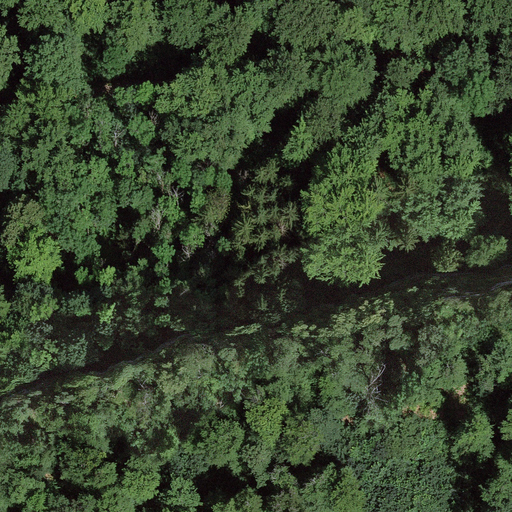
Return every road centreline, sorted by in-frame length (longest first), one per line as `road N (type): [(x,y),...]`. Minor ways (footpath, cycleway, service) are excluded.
road 1 (track): [(0,114),(63,97),(511,57)]
road 2 (track): [(0,164),(149,133)]
